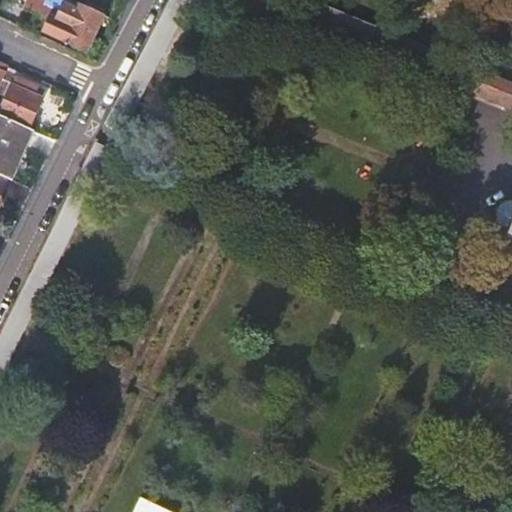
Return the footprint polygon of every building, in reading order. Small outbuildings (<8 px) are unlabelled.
[(40,31),(83,51),(99,15),(71,2),(66,0),(24,0),(22,5),(37,12),(38,8),(49,13),(40,31)] [(169,0),(103,125),(119,134),(190,0),(169,0)] [(258,0),(449,78),(457,60),(312,0),(258,0)] [(511,83),(457,60),(449,78),(448,82),(511,108),(511,83)] [(13,77),(10,83),(0,106),(0,117),(25,129),(38,99),(31,96),(35,87),(13,77)] [(221,106),(227,91),(218,87),(217,87),(216,86),(214,86),(212,86),(211,87),(209,88),(207,90),(206,92),(206,95),(206,96),(208,99),(209,101),(210,102),(221,106)] [(0,177),(4,179),(26,130),(25,129),(0,117),(0,177)] [(93,143),(0,333),(0,372),(109,150),(93,143)] [(503,227),(507,229),(505,235),(511,238),(511,202),(510,202),(508,202),(505,202),(501,203),(499,205),(497,207),(496,209),(495,211),(495,213),(495,214),(495,217),(496,221),(498,224),(500,225),(503,227)]
